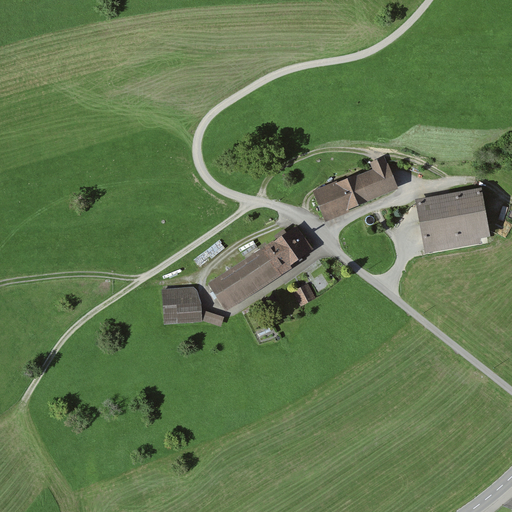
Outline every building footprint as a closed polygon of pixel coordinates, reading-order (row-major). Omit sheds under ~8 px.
[(376,170),(319,192),(329,218),(402,190),(390,157),(374,163),(376,170)] [(490,192),(423,203),(430,248),(497,238),(490,192)] [(302,230),(217,285),(232,309),(318,254),(302,230)] [(309,284),(293,291),(301,307),(317,300),(309,284)] [(196,288),(164,291),(168,324),(204,322),(224,328),(227,320),(207,313),(196,288)]
